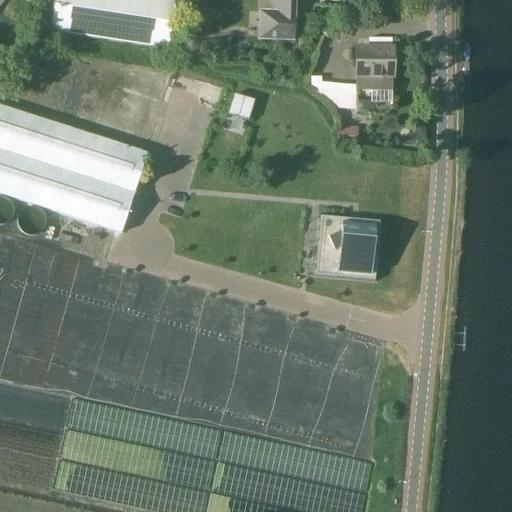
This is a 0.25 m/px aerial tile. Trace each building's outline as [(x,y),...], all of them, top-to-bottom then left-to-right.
[(0,0),(0,5),(3,0),(7,0),(24,12),(33,0),(0,0)] [(174,0),(54,0),(49,32),(70,34),(167,50),(174,0)] [(260,13),(259,39),(292,40),(293,14),(293,0),(275,0),(275,13),(260,13)] [(355,50),(355,76),(355,91),(392,90),(391,76),(392,76),(391,49),(355,50)] [(247,120),(253,100),(233,95),(227,114),(247,120)] [(0,194),(102,226),(120,232),(145,153),(0,106),(0,194)] [(339,128),(338,144),(357,144),(357,128),(339,128)] [(318,215),(313,277),(375,283),(381,220),(318,215)] [(0,482),(149,504),(146,486),(126,483),(121,452),(144,448),(145,442),(117,438),(121,408),(113,423),(115,407),(104,405),(106,416),(95,411),(94,413),(88,413),(92,404),(80,398),(50,403),(48,413),(44,410),(0,403),(0,482)]
